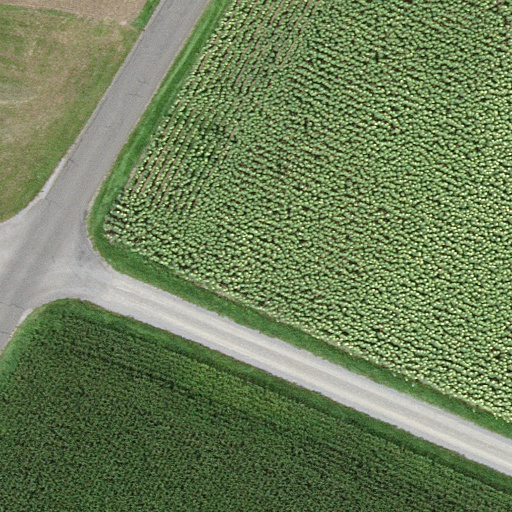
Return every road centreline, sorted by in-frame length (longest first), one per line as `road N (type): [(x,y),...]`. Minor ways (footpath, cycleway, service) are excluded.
road 1 (track): [(0,262),(42,267),(511,466)]
road 2 (unclassified): [(0,336),(198,0)]
